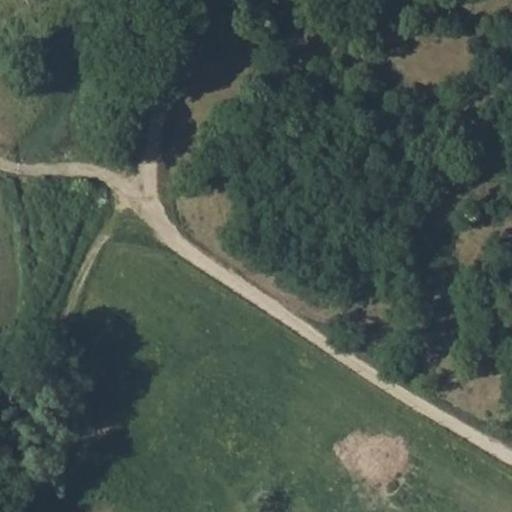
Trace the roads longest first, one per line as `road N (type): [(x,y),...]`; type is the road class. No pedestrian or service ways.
road 1 (track): [(511,457),(148,223),(104,176),(86,166),(0,165)]
road 2 (track): [(23,511),(66,302),(120,199)]
